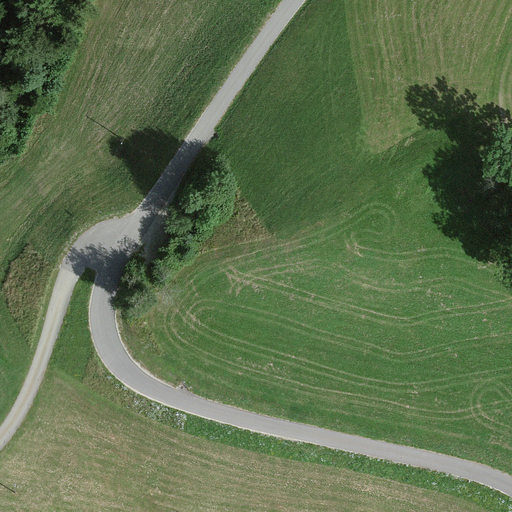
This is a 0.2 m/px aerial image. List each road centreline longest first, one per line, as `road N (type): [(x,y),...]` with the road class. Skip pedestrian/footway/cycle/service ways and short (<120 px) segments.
road 1 (unclassified): [(297,0),(127,239),(107,289),(111,345),(132,375),(208,408),(511,485)]
road 2 (track): [(0,440),(38,370),(71,267),(92,245),(127,239)]
